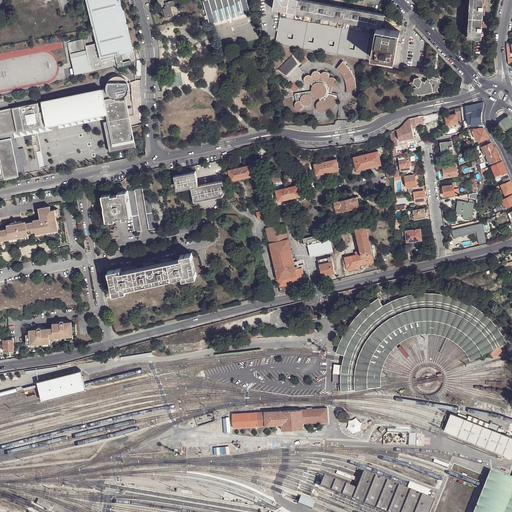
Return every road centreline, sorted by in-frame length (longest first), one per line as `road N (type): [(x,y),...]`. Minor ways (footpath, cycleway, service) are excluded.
road 1 (unclassified): [(443,260),(0,367)]
road 2 (unclassified): [(416,109),(349,133),(272,133),(159,157)]
road 3 (unclassified): [(159,157),(0,191)]
road 4 (residential): [(138,0),(159,157)]
road 5 (residential): [(443,260),(427,148),(464,128)]
